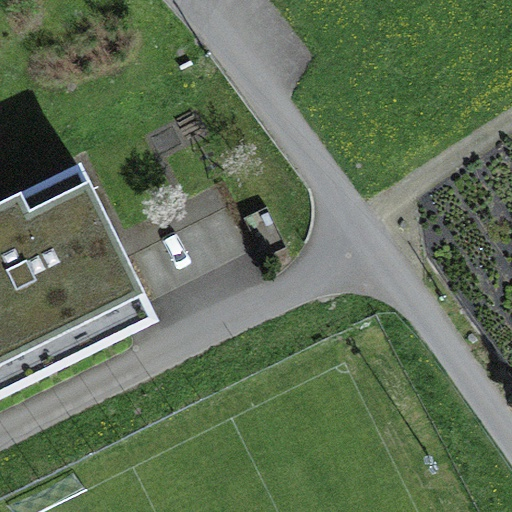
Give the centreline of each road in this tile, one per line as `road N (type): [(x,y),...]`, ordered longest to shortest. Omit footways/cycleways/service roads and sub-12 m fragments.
road 1 (residential): [(0,440),(377,253)]
road 2 (unclassified): [(377,253),(302,146),(177,0)]
road 3 (unclassified): [(511,443),(377,253)]
road 4 (unknown): [(489,134),(438,169),(377,253)]
